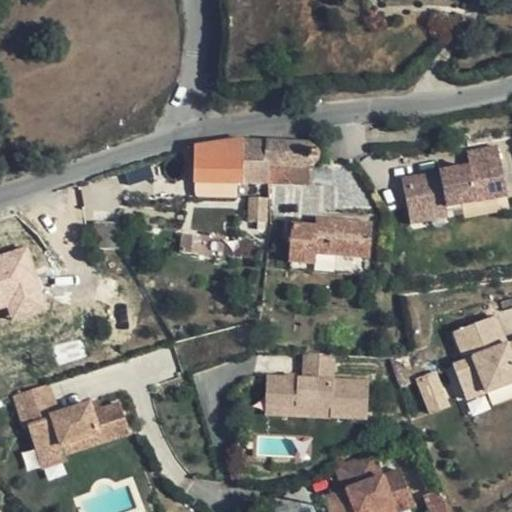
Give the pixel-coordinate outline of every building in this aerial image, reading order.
[(246,139),(243,140),(242,163),(264,164),(266,140),(246,139)] [(243,140),(195,147),(194,162),(194,183),(198,183),(197,197),(231,197),(231,183),(240,183),(269,183),(268,166),(264,166),(264,164),(242,163),(243,140)] [(315,162),(317,159),(318,152),(316,148),(312,144),(266,140),(264,164),(264,166),(268,166),(306,167),(308,165),(312,164),(315,162)] [(475,166),(404,179),(406,191),(421,189),(425,212),(447,207),(508,196),(499,147),(473,151),(475,166)] [(308,165),(306,167),(308,187),(328,188),(328,175),(327,172),(317,159),(315,162),(312,164),(308,165)] [(153,177),(149,164),(125,172),(129,185),(153,177)] [(306,167),(268,166),(269,183),(308,187),(306,167)] [(269,201),(269,183),(240,183),(242,199),(248,200),(265,201),(269,201)] [(421,189),(406,191),(412,224),(449,218),(447,207),(425,212),(421,189)] [(264,223),(265,201),(248,200),(247,223),(264,223)] [(301,218),(300,226),(314,227),(316,219),(301,218)] [(371,225),(347,222),(316,219),(314,227),(300,226),(291,226),(288,263),(314,264),(315,254),(366,259),(368,259),(371,225)] [(125,223),(100,222),(99,247),(124,248),(125,223)] [(28,245),(0,253),(0,309),(8,307),(12,321),(47,311),(28,245)] [(365,271),(366,259),(315,254),(314,264),(288,263),(288,270),(334,274),(334,269),(365,271)] [(262,303),(259,334),(372,343),(375,314),(262,303)] [(511,341),(502,315),(456,332),(468,362),(457,366),(470,400),(511,384),(511,341)] [(270,371),(269,395),(300,398),(299,402),(333,405),(333,413),(369,416),(371,378),(337,376),(338,351),(307,349),(306,374),(270,371)] [(418,364),(398,370),(402,383),(423,376),(418,364)] [(451,406),(438,374),(420,381),(433,413),(451,406)] [(56,414),(47,386),(16,396),(26,428),(30,427),(40,452),(80,439),(82,441),(100,435),(102,441),(131,431),(121,401),(104,407),(94,411),(91,402),(56,414)] [(267,409),(333,413),(333,405),(299,402),(300,398),(269,395),(267,409)] [(101,399),(91,402),(94,411),(104,407),(101,399)] [(80,439),(40,452),(45,467),(70,459),(68,454),(102,441),(100,435),(82,441),(80,439)] [(337,464),(345,487),(326,494),(332,511),(362,511),(377,507),(379,511),(390,511),(414,503),(400,467),(383,474),(375,450),(337,464)]
